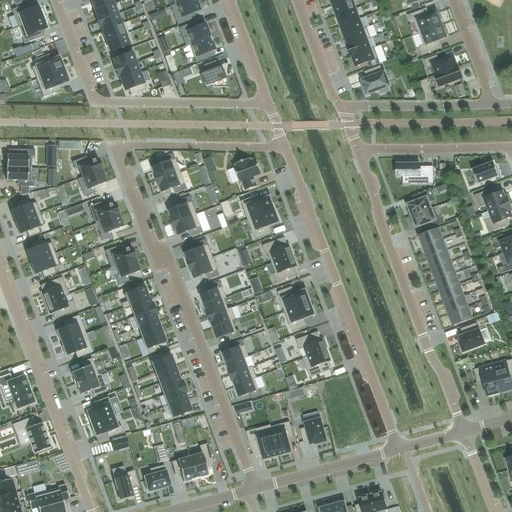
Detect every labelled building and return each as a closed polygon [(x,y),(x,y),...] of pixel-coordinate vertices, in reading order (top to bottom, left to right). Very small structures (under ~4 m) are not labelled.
[(93,0),(91,1),(95,12),(113,5),(111,0),(93,0)] [(176,5),(170,7),(175,20),(177,25),(192,19),(190,14),(200,11),(195,0),(189,0),(176,5)] [(351,0),(349,0),(333,6),(336,16),(355,9),(351,0)] [(18,27),(44,17),(41,11),(39,11),(38,7),(32,9),(30,3),(11,10),(18,27)] [(113,5),(95,12),(97,17),(95,17),(97,22),(117,15),(113,5)] [(355,9),(336,16),(340,26),(359,19),(355,9)] [(414,23),(418,34),(441,26),(439,21),(442,20),(439,14),(437,15),(437,13),(426,17),(423,10),(407,16),(410,24),(414,23)] [(117,15),(97,22),(99,27),(100,27),(102,32),(121,25),(121,24),(117,15)] [(43,37),(41,31),(46,29),(45,25),(46,24),(44,17),(18,27),(24,44),(43,37)] [(359,19),(340,26),(344,37),(363,30),(359,19)] [(121,25),(102,32),(106,42),(128,33),(124,23),(121,24),(121,25)] [(189,46),(188,45),(210,37),(205,25),(196,28),(194,23),(184,27),(186,32),(188,37),(182,39),(185,47),(189,46)] [(441,26),(418,34),(423,46),(419,47),(422,55),(438,49),(435,42),(446,38),(445,37),(448,36),(445,30),(443,30),(441,26)] [(344,37),(347,46),(347,47),(370,38),(366,28),(363,30),(344,37)] [(128,33),(106,42),(110,53),(132,44),(128,33)] [(193,58),(195,63),(207,59),(205,53),(214,50),(210,37),(188,45),(189,46),(193,58)] [(370,38),(347,47),(351,57),(374,48),(370,49),(366,40),(370,39),(370,38)] [(374,48),(351,57),(351,58),(352,57),(355,67),(378,59),(374,48)] [(131,53),(113,60),(115,65),(114,66),(115,71),(135,64),(131,53)] [(36,66),(31,68),(36,80),(64,70),(62,66),(59,58),(48,62),(46,56),(34,61),(36,66)] [(436,76),(457,68),(456,68),(452,57),(439,62),(436,56),(425,61),(427,67),(432,65),(436,76)] [(205,72),(201,74),(205,87),(210,85),(211,88),(220,88),(229,88),(222,69),(219,70),(215,61),(203,65),(205,72)] [(135,64),(115,71),(117,76),(119,76),(121,81),(139,74),(135,64)] [(363,86),(366,96),(379,90),(381,94),(389,91),(387,88),(389,87),(384,73),(382,74),(380,67),(364,73),(367,79),(362,81),(364,86),(363,86)] [(436,76),(435,76),(440,88),(441,87),(449,84),(461,79),(457,68),(456,68),(457,68),(436,76)] [(64,70),(36,80),(43,98),(55,94),(53,88),(68,82),(65,74),(64,70)] [(139,74),(121,81),(125,91),(128,90),(131,96),(146,90),(143,84),(150,81),(146,72),(140,75),(139,74)] [(420,83),(424,94),(431,92),(426,80),(420,83)] [(17,156),(6,156),(6,169),(31,169),(31,157),(34,157),(34,150),(17,150),(17,156)] [(164,164),(152,168),(157,181),(180,172),(173,154),(162,158),(164,164)] [(86,157),(72,163),(74,169),(78,168),(82,178),(102,171),(98,160),(98,159),(97,159),(97,160),(88,163),(86,157)] [(235,167),(233,168),(239,183),(241,182),(245,192),(257,187),(253,178),(261,175),(256,159),(251,161),(250,159),(234,165),(235,167)] [(499,177),(493,162),(492,162),(492,163),(473,170),(472,169),(472,170),(478,185),(478,184),(498,177),(498,178),(499,177)] [(416,164),(396,165),(397,177),(410,177),(410,184),(426,184),(426,168),(420,168),(416,168),(416,164)] [(31,169),(6,169),(6,181),(20,181),(20,187),(34,188),(34,181),(31,181),(31,169)] [(82,178),(77,180),(84,197),(95,193),(93,188),(102,184),(102,185),(105,184),(105,183),(106,182),(102,171),(82,178)] [(180,172),(157,181),(161,193),(173,188),(176,194),(187,190),(180,172)] [(489,212),(509,204),(506,198),(504,199),(502,193),(494,196),(492,189),(474,196),(479,209),(485,206),(487,207),(489,212)] [(431,190),(418,195),(420,201),(407,205),(410,211),(407,212),(409,217),(431,209),(428,203),(435,201),(431,190)] [(180,207),(168,211),(173,224),(196,215),(189,197),(178,201),(180,207)] [(253,197),(240,202),(247,220),(275,209),(273,206),(270,197),(256,203),(253,197)] [(17,209),(10,212),(15,223),(40,214),(36,203),(29,205),(27,198),(15,203),(17,209)] [(99,203),(88,207),(95,225),(97,224),(96,224),(119,215),(114,204),(115,204),(115,203),(114,203),(114,204),(101,208),(99,203)] [(488,234),(506,227),(504,220),(511,217),(509,212),(511,211),(509,204),(489,212),(491,217),(490,219),(484,221),(488,234)] [(275,209),(247,220),(255,241),(268,236),(265,228),(279,223),(276,214),(275,209)] [(431,209),(409,217),(412,223),(414,222),(416,228),(429,223),(431,229),(444,224),(441,217),(434,220),(431,209)] [(40,214),(15,223),(19,234),(26,232),(28,238),(40,234),(38,227),(44,225),(40,214)] [(119,215),(96,224),(97,224),(101,235),(99,235),(101,241),(112,237),(110,232),(118,228),(118,229),(122,228),(121,227),(123,227),(119,215)] [(196,215),(173,224),(178,236),(190,231),(192,237),(203,233),(196,215)] [(437,229),(419,236),(423,247),(442,240),(437,229)] [(503,235),(492,239),(496,250),(501,248),(503,254),(504,254),(511,250),(511,237),(505,241),(503,235)] [(283,238),(262,246),(265,255),(268,254),(271,264),(292,256),(288,246),(286,246),(283,238)] [(32,250),(26,252),(30,263),(55,254),(51,243),(45,245),(42,239),(30,243),(32,250)] [(197,250),(185,254),(189,267),(212,258),(206,240),(194,244),(197,250)] [(442,240),(423,247),(428,259),(446,252),(442,240)] [(115,248),(104,252),(111,268),(111,269),(135,260),(131,248),(132,248),(131,247),(130,248),(131,248),(117,253),(115,248)] [(511,250),(504,254),(503,254),(499,255),(503,267),(498,269),(501,274),(511,270),(511,250)] [(446,252),(428,259),(432,270),(450,263),(446,252)] [(55,254),(30,263),(34,275),(41,272),(43,278),(55,274),(53,267),(59,265),(55,254)] [(292,256),(271,264),(275,274),(272,275),(276,284),(297,276),(294,268),(296,267),(292,256)] [(212,258),(189,267),(194,279),(206,275),(208,280),(219,276),(212,258)] [(111,268),(108,269),(113,280),(115,279),(118,286),(129,281),(127,276),(135,273),(138,272),(140,271),(135,260),(111,269),(111,268)] [(450,263),(432,270),(436,281),(454,274),(450,263)] [(454,274),(436,281),(440,292),(459,285),(454,274)] [(62,278),(41,286),(43,292),(41,293),(45,304),(64,297),(69,295),(62,278)] [(211,292),(200,296),(204,307),(224,299),(224,300),(226,299),(220,282),(209,286),(211,292)] [(121,304),(123,309),(130,307),(130,306),(149,299),(145,287),(143,288),(142,285),(135,288),(136,291),(124,295),(126,302),(121,304)] [(459,285),(440,292),(445,303),(463,297),(459,285)] [(288,289),(277,293),(284,313),(310,303),(305,291),(291,296),(288,289)] [(64,297),(45,304),(49,314),(54,313),(56,319),(77,311),(73,301),(67,303),(64,297)] [(463,297),(445,303),(449,315),(467,308),(463,297)] [(130,307),(134,317),(154,310),(152,304),(151,304),(149,299),(130,306),(130,307)] [(224,299),(204,307),(208,317),(228,310),(224,300),(224,299)] [(310,303),(284,313),(292,333),(303,328),(300,321),(315,315),(313,312),(315,311),(313,305),(311,306),(310,303)] [(439,320),(447,317),(443,306),(435,309),(439,320)] [(228,310),(208,317),(212,328),(232,321),(235,320),(231,308),(228,310)] [(467,308),(449,315),(453,326),(471,319),(467,308)] [(134,317),(138,329),(157,321),(155,316),(157,316),(154,310),(134,317)] [(69,327),(56,332),(59,341),(60,340),(62,343),(85,335),(78,316),(67,321),(69,327)] [(138,329),(142,339),(161,332),(157,321),(138,329)] [(232,321),(212,328),(217,339),(227,335),(229,341),(241,337),(238,331),(236,331),(232,321)] [(463,336),(459,338),(461,343),(459,343),(463,352),(484,345),(476,324),(461,330),(463,336)] [(161,332),(142,339),(148,355),(160,351),(157,345),(165,342),(161,332)] [(317,333),(295,341),(299,350),(303,348),(307,357),(307,358),(326,350),(325,349),(327,348),(324,341),(323,341),(322,340),(320,341),(317,333)] [(63,347),(61,347),(65,356),(79,351),(81,357),(92,353),(85,335),(62,343),(63,347)] [(233,350),(222,354),(226,365),(244,359),(248,357),(242,340),(231,344),(233,350)] [(326,350),(307,358),(307,357),(302,359),(310,378),(331,370),(328,362),(330,361),(326,350)] [(161,353),(149,358),(156,374),(174,366),(170,356),(163,359),(161,353)] [(83,368),(71,373),(72,373),(74,379),(74,380),(75,384),(98,376),(98,375),(92,359),(81,363),(83,368)] [(244,359),(226,365),(230,376),(248,369),(244,359)] [(511,360),(492,365),(500,393),(511,389),(511,387),(509,375),(511,374),(511,360)] [(492,365),(473,370),(476,383),(483,382),(487,396),(500,393),(492,365)] [(174,366),(156,374),(159,384),(178,377),(174,366)] [(248,369),(230,376),(235,386),(254,379),(254,380),(256,379),(252,367),(248,369)] [(98,376),(75,384),(77,389),(77,388),(80,395),(79,395),(80,395),(91,391),(94,397),(107,392),(100,374),(98,375),(98,376)] [(23,377),(12,381),(9,375),(0,378),(0,386),(7,384),(17,409),(33,403),(30,393),(27,386),(23,377)] [(178,377),(159,384),(164,395),(184,387),(181,381),(180,382),(178,377)] [(254,379),(235,386),(239,398),(249,394),(251,399),(263,395),(260,389),(258,390),(254,380),(254,379)] [(184,387),(164,395),(168,406),(187,399),(185,394),(186,394),(184,387)] [(98,408),(86,412),(89,418),(88,418),(91,424),(114,415),(108,397),(95,402),(98,408)] [(168,406),(162,408),(164,413),(170,411),(172,418),(182,414),(183,416),(191,414),(190,411),(191,411),(187,399),(168,406)] [(114,415),(91,424),(93,431),(93,430),(96,437),(109,432),(111,437),(123,433),(121,426),(119,427),(114,415)] [(32,418),(13,426),(16,434),(25,431),(34,454),(50,448),(41,423),(34,426),(32,418)] [(306,428),(300,430),(303,442),(310,441),(311,444),(316,443),(316,444),(325,441),(320,420),(305,424),(306,428)] [(289,422),(271,427),(279,456),(291,453),(288,440),(293,438),(289,422)] [(261,434),(247,438),(249,445),(254,457),(262,455),(263,460),(279,456),(271,427),(260,430),(261,434)] [(125,438),(111,442),(114,451),(113,451),(113,452),(128,448),(125,438)] [(201,454),(190,457),(195,479),(200,478),(200,477),(207,475),(207,476),(208,475),(206,468),(211,467),(213,464),(207,444),(199,447),(201,454)] [(164,447),(156,449),(160,463),(167,461),(164,447)] [(177,461),(171,462),(175,475),(180,473),(183,482),(191,480),(195,479),(190,457),(177,461),(177,460),(177,461)] [(145,481),(143,482),(146,490),(147,490),(148,492),(169,486),(164,466),(149,470),(151,476),(144,477),(145,481)] [(134,471),(113,477),(119,500),(133,496),(130,488),(138,486),(134,471)] [(19,511),(11,481),(0,483),(0,492),(3,505),(0,505),(0,507),(1,511),(19,511)] [(57,488),(46,491),(51,511),(64,511),(62,501),(68,500),(69,500),(65,485),(64,485),(64,486),(58,488),(58,487),(57,487),(57,488)] [(27,496),(26,496),(30,511),(31,511),(31,510),(37,508),(37,511),(51,511),(46,491),(34,494),(33,494),(33,495),(27,496)] [(360,504),(355,506),(356,511),(379,511),(386,510),(384,503),(386,503),(384,494),(382,494),(382,493),(373,495),(367,497),(359,499),(360,504)] [(329,507),(320,509),(320,511),(353,511),(352,507),(345,509),(343,503),(334,506),(334,505),(329,507)]
